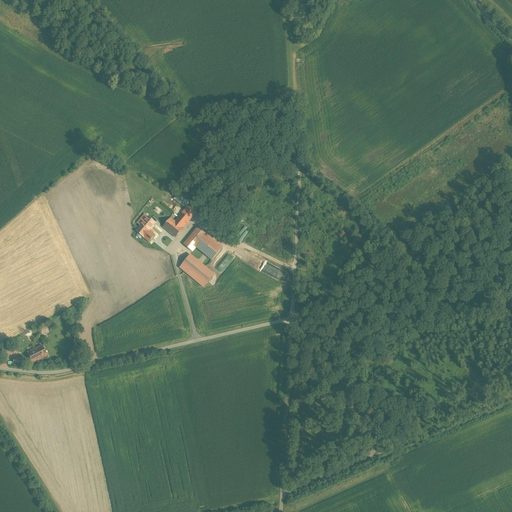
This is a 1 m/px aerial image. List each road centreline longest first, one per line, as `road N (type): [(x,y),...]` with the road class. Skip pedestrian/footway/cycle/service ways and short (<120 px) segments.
road 1 (unclassified): [(291,319),(55,372),(0,368)]
road 2 (unclassified): [(291,319),(511,158)]
road 3 (track): [(511,395),(282,492)]
road 4 (unclassified): [(281,511),(291,319)]
road 5 (track): [(291,319),(300,153)]
